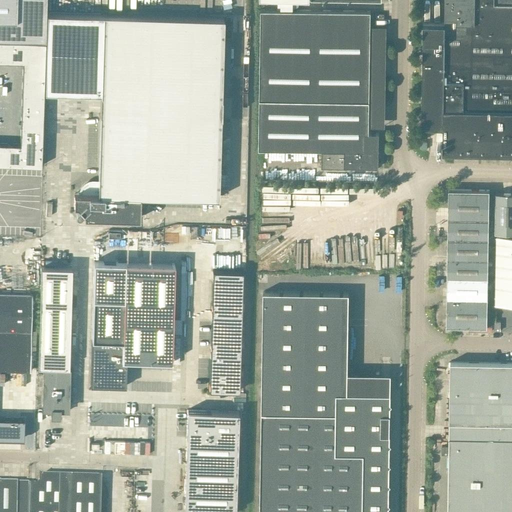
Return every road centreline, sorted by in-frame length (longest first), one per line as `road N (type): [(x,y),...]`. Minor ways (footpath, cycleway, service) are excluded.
road 1 (unclassified): [(419,171),(401,150),(403,0)]
road 2 (unclassified): [(415,346),(419,171)]
road 3 (unclassified): [(413,511),(415,346)]
